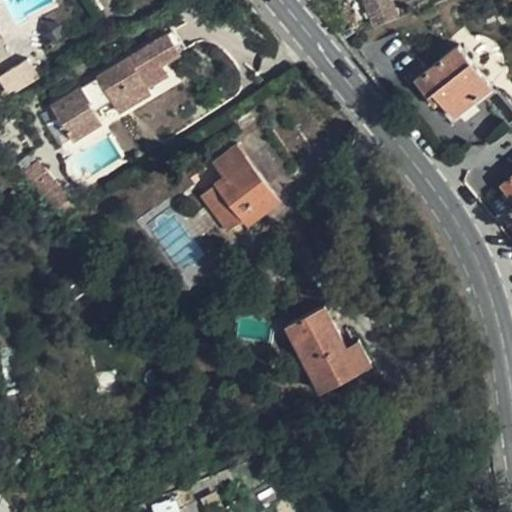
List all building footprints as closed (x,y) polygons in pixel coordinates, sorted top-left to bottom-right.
[(364,0),(374,25),(399,15),(393,0),(364,0)] [(168,31),(52,104),(73,138),(102,120),(96,111),(112,100),(119,110),(151,90),(147,85),(162,75),(156,65),(180,49),(168,31)] [(415,78),(429,93),(433,89),(455,116),(492,84),(458,43),(415,78)] [(0,74),(0,79),(10,95),(40,75),(28,57),(0,74)] [(225,175),(216,182),(244,217),(248,223),(280,199),(248,157),(237,143),(214,161),(225,175)] [(511,176),(503,184),(511,194),(511,176)] [(244,217),(216,182),(200,194),(227,230),(244,217)] [(326,303),(286,324),(321,388),(372,361),(359,338),(348,344),(326,303)]
